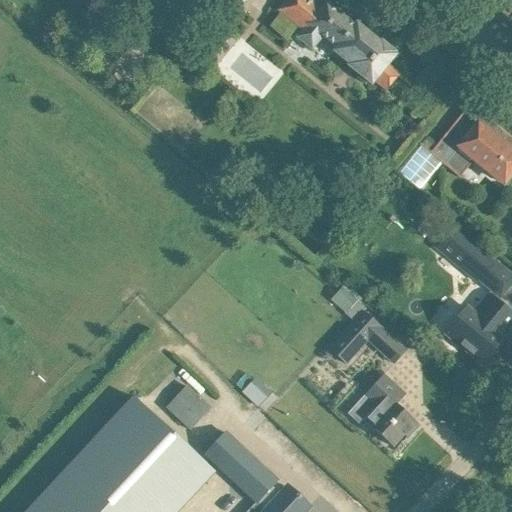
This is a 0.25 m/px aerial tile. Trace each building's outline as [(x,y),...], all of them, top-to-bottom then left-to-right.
[(229,0),(241,9),(247,0),(229,0)] [(309,0),(285,0),(277,11),(302,31),(296,37),(311,50),(322,37),(336,48),(333,52),(348,64),(347,66),(371,85),(374,82),(385,91),(398,75),(387,66),(395,56),(393,54),(395,53),(381,42),(380,43),(355,24),(354,26),(325,2),(320,8),(309,0)] [(222,33),(204,54),(216,63),(233,42),(222,33)] [(441,163),(444,166),(458,148),(503,184),(511,172),(511,138),(470,104),(429,154),(419,146),(414,152),(414,153),(409,159),(403,166),(404,166),(398,173),(418,189),(424,183),(429,176),(430,177),(435,170),(441,163)] [(456,222),(436,247),(477,282),(490,292),(476,309),(473,313),(466,308),(444,334),(466,352),(481,364),(503,338),(501,337),(497,334),(511,316),(511,314),(497,303),(497,302),(511,282),(511,275),(507,271),(510,267),(456,222)] [(341,286),(336,292),(329,299),(343,312),(356,299),(341,286)] [(324,352),(341,368),(363,344),(376,356),(388,343),(358,316),(324,352)] [(396,338),(383,352),(405,372),(417,359),(396,338)] [(383,375),(367,393),(348,414),(366,430),(369,426),(392,447),(403,435),(407,438),(418,426),(395,405),(404,395),(383,375)] [(25,511),(178,511),(214,473),(132,397),(25,511)] [(204,456),(256,504),(259,501),(267,509),(264,511),(302,511),(308,507),(287,488),(283,493),(274,484),(276,482),(224,433),(204,456)]
